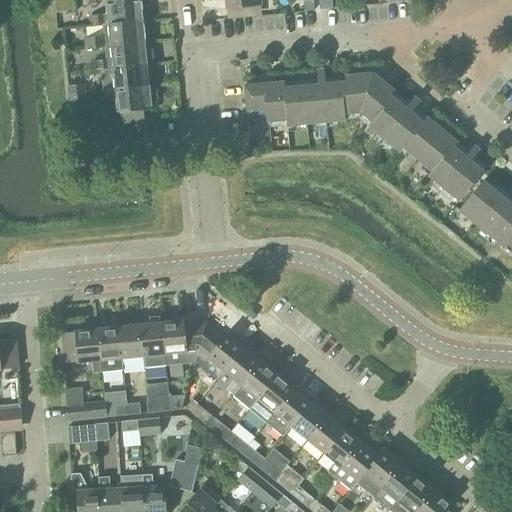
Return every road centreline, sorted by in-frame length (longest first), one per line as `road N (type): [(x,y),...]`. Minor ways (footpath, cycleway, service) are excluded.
road 1 (residential): [(197,58),(458,27)]
road 2 (tertiary): [(217,262),(279,256),(319,263),(442,349)]
road 3 (residential): [(44,511),(25,282)]
road 4 (residential): [(392,430),(235,305)]
road 5 (tertiary): [(25,282),(217,262)]
road 6 (residential): [(493,511),(392,430)]
road 7 (residential): [(82,163),(204,153)]
road 8 (residential): [(511,148),(463,102),(493,59)]
